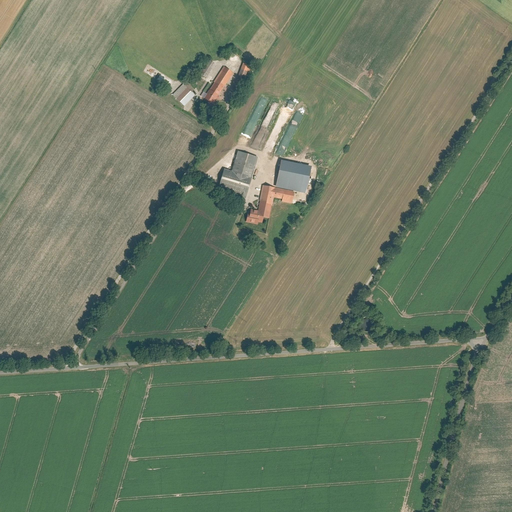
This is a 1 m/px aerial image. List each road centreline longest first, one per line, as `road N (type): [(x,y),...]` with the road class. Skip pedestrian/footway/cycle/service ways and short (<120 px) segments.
road 1 (unclassified): [(0,371),(481,341)]
road 2 (unclassified): [(433,511),(481,341)]
